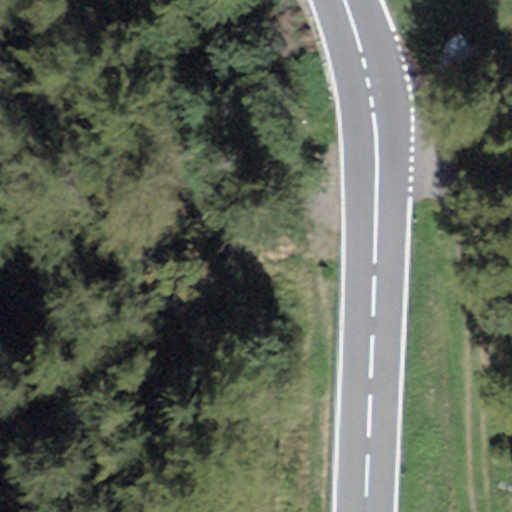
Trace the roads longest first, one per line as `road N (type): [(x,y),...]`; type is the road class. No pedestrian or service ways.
road 1 (secondary): [(367,511),(378,150),(369,76),(346,0)]
road 2 (track): [(378,163),(418,168),(428,184),(451,283),(484,511)]
